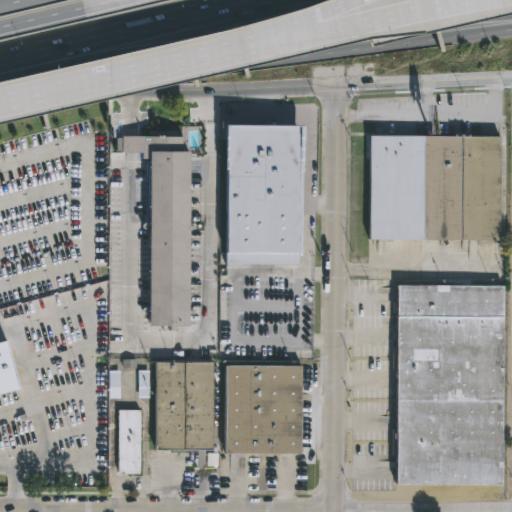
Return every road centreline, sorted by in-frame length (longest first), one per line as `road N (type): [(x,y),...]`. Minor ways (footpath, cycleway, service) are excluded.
road 1 (motorway): [(0,73),(511,15)]
road 2 (secondary): [(85,95),(511,29)]
road 3 (residential): [(337,85),(335,511)]
road 4 (motorway): [(0,100),(287,32)]
road 5 (motorway): [(0,62),(248,0)]
road 6 (secondary): [(85,95),(337,85)]
road 7 (motorway): [(287,32),(480,0)]
road 8 (secondary): [(337,85),(511,76)]
